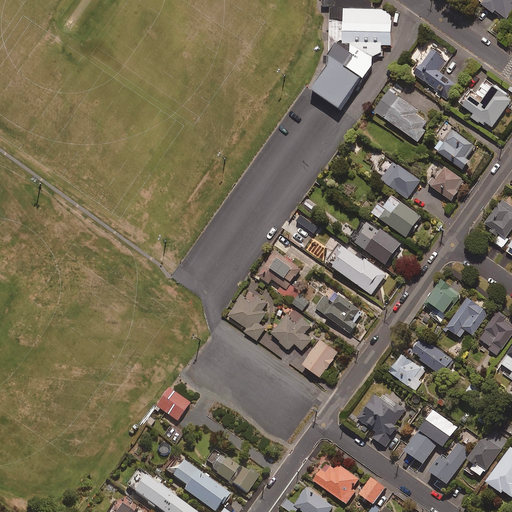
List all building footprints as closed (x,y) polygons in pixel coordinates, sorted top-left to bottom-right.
[(308,90),(340,111),(363,80),(371,67),(371,57),(381,52),(380,46),(391,45),(390,10),(370,9),(370,2),(367,0),(320,0),(320,7),(329,7),(328,51),(325,56),(322,56),(322,65),(325,65),(308,90)] [(511,10),(511,0),(483,0),(481,3),(494,13),(496,10),(506,18),(511,10)] [(448,61),(434,49),(415,72),(445,98),(456,84),(440,71),(448,61)] [(511,100),(511,98),(494,85),(482,102),(471,95),(464,106),(475,113),(472,117),(484,126),(486,123),(493,127),(511,100)] [(419,110),(390,90),(375,111),(418,141),(430,123),(416,114),(419,110)] [(475,146),(452,129),(436,150),(463,169),(470,160),(466,158),(475,146)] [(394,162),(381,179),(409,200),(422,183),(394,162)] [(466,181),(441,163),(433,174),(435,175),(429,184),(452,200),(466,181)] [(421,216),(393,196),(385,207),(380,204),(373,213),(407,237),(421,216)] [(511,212),(511,206),(503,200),(486,224),(501,234),(495,242),(502,248),(508,240),(506,238),(511,229),(511,213),(511,212)] [(401,244),(371,221),(356,241),(386,264),(401,244)] [(287,264),(273,254),(257,275),(269,283),(272,279),(287,289),(302,269),(290,260),(287,264)] [(359,267),(341,254),(332,266),(372,295),(387,274),(365,259),(359,267)] [(424,304),(433,310),(429,315),(440,324),(463,294),(443,278),(424,304)] [(363,312),(338,293),(332,301),(325,296),(316,308),(350,334),(357,324),(355,323),(363,312)] [(309,302),(299,294),(293,304),(303,311),(309,302)] [(251,303),(242,297),(229,316),(247,328),(245,332),(258,341),(266,329),(259,324),(266,313),(262,311),(267,303),(257,296),(251,303)] [(490,313),(473,301),(462,316),(458,313),(448,328),(461,338),(466,330),(473,335),(490,313)] [(311,327),(295,310),(272,333),(288,350),(295,344),(302,351),(312,341),(305,333),(311,327)] [(508,318),(499,312),(481,340),(491,347),(489,349),(498,356),(511,334),(511,326),(505,322),(508,318)] [(445,329),(437,323),(430,331),(438,337),(445,329)] [(452,360),(420,337),(409,352),(442,375),(452,360)] [(339,352),(321,340),(303,365),(321,377),(339,352)] [(511,348),(498,369),(511,379),(511,348)] [(426,371),(403,354),(390,372),(416,391),(422,382),(419,380),(426,371)] [(480,391),(471,385),(468,391),(476,397),(480,391)] [(190,403),(168,388),(155,406),(177,422),(190,403)] [(381,399),(374,394),(357,418),(377,432),(373,438),(386,447),(400,429),(395,425),(405,411),(384,395),(381,399)] [(458,427),(434,410),(405,450),(424,464),(439,443),(444,447),(458,427)] [(489,419),(483,414),(478,421),(484,425),(489,419)] [(182,436),(173,429),(166,438),(175,445),(182,436)] [(508,441),(492,429),(468,461),(471,463),(466,470),(473,475),(476,472),(482,476),(508,441)] [(472,452),(459,442),(446,461),(440,456),(430,470),(448,484),(472,452)] [(511,447),(487,482),(502,493),(504,491),(511,496),(511,447)] [(229,481),(240,466),(215,450),(207,461),(214,466),(212,470),(229,481)] [(230,494),(183,461),(179,467),(174,463),(168,473),(187,486),(184,490),(214,511),(222,503),(223,504),(230,494)] [(336,469),(327,463),(314,481),(347,504),(356,491),(353,489),(360,479),(339,464),(336,469)] [(240,466),(229,481),(247,493),(258,477),(243,466),(242,468),(240,466)] [(161,484),(160,486),(137,470),(126,486),(148,501),(146,503),(154,509),(155,507),(162,511),(195,511),(172,495),(174,493),(161,484)] [(386,488),(372,477),(360,494),(374,504),(386,488)] [(289,511),(296,511),(298,509),(301,511),(330,511),(334,507),(307,488),(296,504),(287,498),(281,506),(289,511)] [(133,511),(138,505),(127,498),(117,511),(133,511)]
